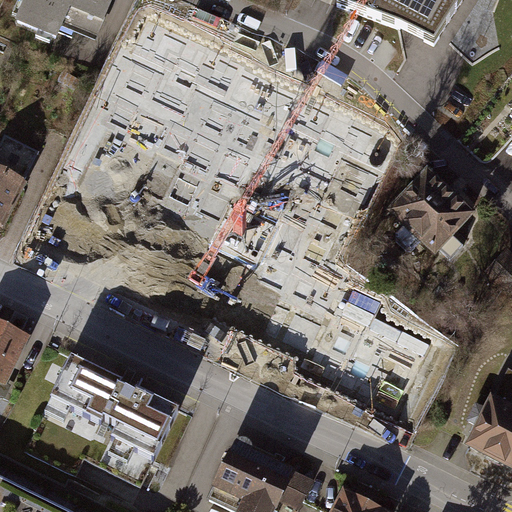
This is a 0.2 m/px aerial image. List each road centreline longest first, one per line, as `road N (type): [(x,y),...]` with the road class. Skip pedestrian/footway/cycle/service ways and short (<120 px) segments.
road 1 (residential): [(486,511),(0,276)]
road 2 (residential): [(511,217),(353,64),(209,0)]
